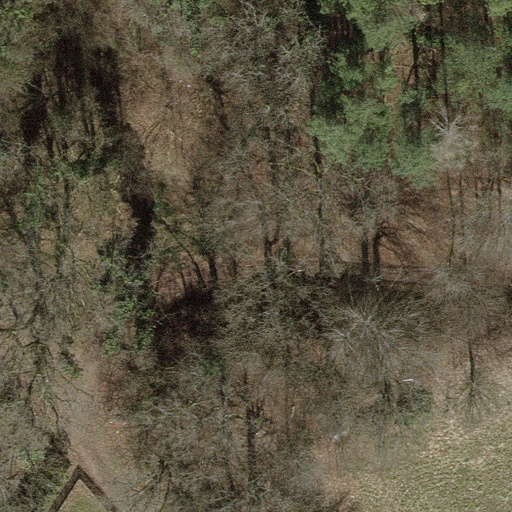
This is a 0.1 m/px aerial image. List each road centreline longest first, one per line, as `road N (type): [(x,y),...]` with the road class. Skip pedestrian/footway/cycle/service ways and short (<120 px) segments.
road 1 (track): [(85,438),(92,358),(134,312),(229,272),(377,264),(511,277)]
road 2 (track): [(0,355),(85,438),(141,511)]
